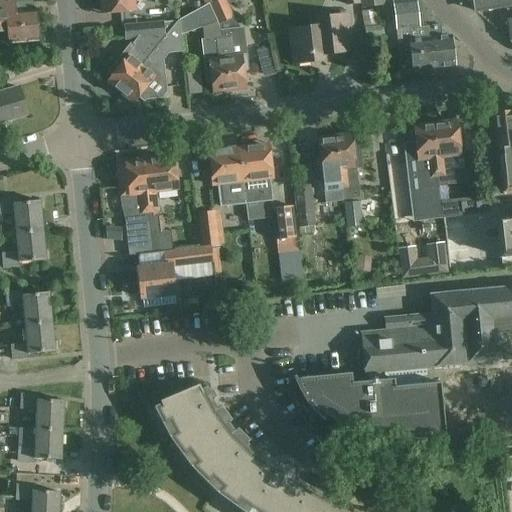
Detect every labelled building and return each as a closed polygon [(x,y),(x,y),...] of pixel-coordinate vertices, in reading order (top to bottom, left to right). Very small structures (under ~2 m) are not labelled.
[(0,31),(6,31),(7,45),(37,42),(34,12),(13,14),(11,0),(0,1),(0,31)] [(98,0),(99,4),(105,3),(106,14),(135,11),(134,1),(148,0),(98,0)] [(225,0),(216,0),(209,3),(217,23),(218,24),(233,18),(225,0)] [(418,28),(415,0),(405,0),(393,1),(395,20),(406,19),(407,29),(418,28)] [(509,7),(508,0),(472,0),(474,11),(509,7)] [(206,5),(178,22),(180,36),(201,28),(217,23),(209,3),(206,5)] [(345,15),(318,18),(319,26),(290,30),(294,63),(322,59),(322,54),(350,51),(345,15)] [(395,20),(397,31),(407,29),(406,19),(395,20)] [(105,83),(119,93),(178,22),(124,26),(125,40),(145,38),(145,43),(141,43),(137,48),(131,43),(114,65),(117,68),(105,83)] [(180,36),(178,22),(119,93),(132,104),(137,97),(143,102),(145,100),(161,99),(166,92),(163,60),(172,49),(182,48),(180,36)] [(428,27),(433,69),(454,67),(454,66),(456,66),(455,65),(454,65),(451,36),(442,38),(440,26),(428,27)] [(428,27),(418,28),(407,29),(409,43),(404,43),(407,72),(433,69),(428,27)] [(220,31),(222,37),(223,39),(229,92),(246,90),(244,70),(248,70),(246,56),(242,28),(220,31)] [(266,59),(261,34),(248,37),(253,62),(266,59)] [(223,39),(222,37),(201,40),(206,78),(210,77),(213,94),(229,92),(223,39)] [(192,61),(177,62),(178,73),(192,72),(192,61)] [(17,87),(0,92),(0,121),(25,114),(17,87)] [(511,113),(511,114),(493,116),(497,151),(502,192),(511,191),(511,113)] [(456,121),(447,122),(430,123),(438,185),(445,184),(444,176),(453,175),(451,157),(460,156),(456,121)] [(438,185),(430,123),(413,126),(415,143),(403,145),(405,161),(415,160),(419,190),(412,191),(416,219),(439,216),(436,185),(438,185)] [(359,199),(357,187),(355,169),(362,168),(359,142),(353,143),(352,133),(335,135),(342,200),(359,199)] [(342,200),(335,135),(317,137),(318,145),(311,145),(315,173),(321,172),(325,203),(336,202),(337,213),(343,212),(342,200)] [(238,147),(239,148),(245,204),(272,200),(269,179),(274,178),(270,143),(262,144),(238,147)] [(239,148),(238,147),(208,151),(213,186),(218,185),(221,207),(245,204),(239,148)] [(173,155),(141,159),(148,213),(158,212),(156,193),(177,190),(173,155)] [(148,213),(141,159),(114,163),(119,198),(120,198),(121,206),(125,205),(127,217),(124,217),(129,256),(153,254),(151,237),(148,213)] [(293,187),(298,228),(316,225),(311,185),(293,187)] [(511,195),(483,195),(482,207),(511,208),(511,195)] [(39,201),(12,203),(12,200),(0,200),(0,216),(14,216),(15,233),(42,230),(39,201)] [(361,226),(359,202),(344,203),(345,227),(361,226)] [(272,209),(276,240),(296,238),(292,206),(272,209)] [(335,207),(321,207),(322,229),(336,228),(335,207)] [(217,212),(197,215),(201,247),(222,244),(217,212)] [(511,261),(511,214),(498,217),(502,262),(511,261)] [(45,259),(42,230),(15,233),(17,252),(1,253),(3,269),(19,268),(18,262),(45,259)] [(153,254),(175,251),(173,234),(151,237),(153,254)] [(414,243),(397,245),(401,276),(446,270),(443,243),(425,246),(426,255),(416,256),(414,243)] [(179,266),(211,263),(210,247),(177,251),(179,266)] [(175,304),(170,268),(137,272),(142,308),(175,304)] [(313,411),(324,421),(325,420),(323,418),(326,415),(338,423),(352,432),(366,437),(377,440),(388,442),(388,441),(385,440),(386,436),(396,437),(404,438),(420,439),(432,439),(447,438),(447,436),(445,436),(439,383),(427,384),(426,368),(511,360),(511,351),(511,335),(511,334),(511,290),(431,299),(432,315),(385,319),(386,331),(361,333),(363,350),(360,350),(361,362),(364,362),(365,374),(366,374),(367,382),(351,383),(350,374),(300,379),(296,380),(294,376),(293,377),(298,390),(305,402),(313,411)] [(24,324),(51,322),(48,292),(21,295),(21,292),(6,293),(7,308),(23,307),(24,324)] [(51,322),(24,324),(26,344),(10,346),(11,361),(28,359),(27,354),(54,351),(51,322)] [(349,511),(346,511),(322,501),(299,488),(292,484),(296,476),(297,470),(295,464),(289,461),(283,461),(278,465),(269,459),(264,466),(250,456),(229,435),(212,412),(198,385),(159,402),(161,406),(156,409),(164,424),(169,421),(176,433),(170,437),(174,442),(174,441),(184,454),(188,451),(197,462),(192,466),(196,470),(208,481),(212,477),(222,487),(218,492),(223,496),(223,495),(236,505),(239,500),(245,504),(251,508),(248,511),(349,511)] [(64,403),(37,401),(37,395),(21,394),(20,410),(36,411),(35,431),(62,432),(64,403)] [(61,462),(62,432),(35,431),(34,448),(18,448),(18,463),(34,464),(34,460),(61,462)] [(58,511),(60,494),(33,492),(33,486),(15,486),(15,501),(32,502),(31,511),(58,511)]
